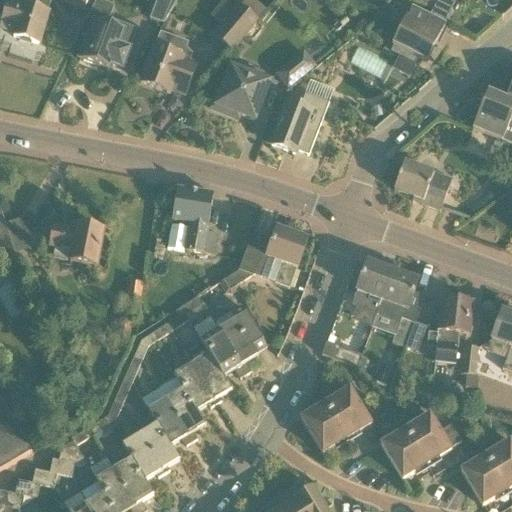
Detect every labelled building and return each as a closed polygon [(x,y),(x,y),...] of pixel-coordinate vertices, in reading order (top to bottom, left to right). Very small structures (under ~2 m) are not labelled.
[(29,0),(26,9),(9,3),(1,29),(15,34),(13,39),(20,41),(19,42),(31,46),(38,46),(47,15),(49,4),(47,0),(29,0)] [(88,0),(56,0),(56,1),(84,12),(88,0)] [(163,26),(178,1),(174,0),(158,0),(151,21),(163,26)] [(232,52),(257,22),(240,8),(215,37),(232,52)] [(412,8),(393,47),(395,48),(418,60),(426,64),(446,25),(412,8)] [(107,21),(105,27),(89,21),(82,38),(88,40),(79,62),(99,69),(100,66),(109,70),(110,67),(122,71),(128,54),(135,32),(107,21)] [(160,34),(154,49),(141,85),(169,96),(171,92),(185,98),(197,66),(190,63),(192,57),(187,50),(189,45),(160,34)] [(395,48),(391,55),(415,66),(418,60),(395,48)] [(304,55),(277,77),(288,90),(314,69),(304,55)] [(395,73),(407,78),(412,67),(401,62),(395,73)] [(232,114),(240,118),(254,123),(269,85),(231,71),(223,93),(218,91),(210,111),(230,119),(232,114)] [(511,122),(510,122),(511,117),(511,103),(506,100),(488,93),(472,131),(511,146),(511,122)] [(329,105),(305,96),(300,109),(288,104),(271,148),(295,157),(296,154),(309,159),(329,105)] [(440,214),(452,183),(404,165),(394,193),(423,204),(421,207),(440,214)] [(213,196),(177,191),(172,223),(190,225),(186,253),(216,258),(219,236),(207,234),(213,196)] [(17,260),(1,211),(0,211),(0,265),(2,269),(17,260)] [(70,264),(96,269),(103,233),(100,232),(101,229),(91,227),(90,230),(73,227),(72,233),(54,230),(50,249),(72,253),(70,264)] [(277,232),(270,254),(268,260),(281,265),(274,285),(290,291),(308,242),(277,232)] [(239,273),(228,280),(234,290),(254,278),(263,252),(248,247),(239,273)] [(377,318),(394,275),(367,265),(351,309),(377,318)] [(394,275),(377,318),(372,331),(396,340),(394,347),(406,351),(416,325),(404,321),(418,284),(394,275)] [(234,290),(228,280),(223,284),(229,292),(230,293),(234,290)] [(120,313),(117,336),(130,339),(133,315),(138,316),(143,286),(128,284),(125,314),(120,313)] [(458,347),(459,336),(466,337),(470,304),(468,303),(467,300),(457,299),(455,302),(444,301),(442,324),(439,323),(435,365),(456,367),(458,347)] [(180,311),(184,316),(189,323),(191,326),(207,314),(202,307),(198,300),(180,311)] [(267,350),(247,317),(242,309),(230,316),(234,323),(218,333),(246,379),(252,376),(246,366),(258,359),(256,356),(267,350)] [(511,318),(502,314),(492,341),(511,348),(503,372),(511,375),(511,318)] [(189,323),(184,316),(162,330),(167,337),(189,323)] [(149,350),(167,337),(162,330),(144,342),(149,350)] [(246,379),(218,333),(200,343),(208,357),(223,380),(235,373),(240,383),(246,379)] [(149,350),(144,342),(141,344),(131,366),(140,370),(149,350)] [(362,358),(347,353),(327,345),(322,358),(357,371),(362,358)] [(478,351),(463,349),(461,377),(476,378),(478,351)] [(223,380),(208,357),(192,367),(217,408),(222,405),(220,401),(232,394),(223,380)] [(122,387),(130,391),(140,370),(131,366),(122,387)] [(196,415),(197,415),(208,408),(211,412),(217,408),(192,367),(174,378),(177,381),(196,415)] [(479,379),(466,378),(465,390),(478,391),(479,379)] [(196,415),(177,381),(159,392),(191,443),(196,440),(194,436),(206,429),(197,415),(196,415)] [(122,387),(113,407),(121,411),(130,391),(122,387)] [(349,391),(300,421),(322,457),(371,428),(349,391)] [(156,427),(171,449),(182,443),(185,447),(191,443),(159,392),(142,402),(149,413),(147,414),(156,427)] [(0,473),(32,454),(0,400),(0,473)] [(112,431),(121,411),(113,407),(106,422),(111,429),(112,431)] [(451,454),(450,452),(461,446),(451,429),(440,436),(429,417),(380,447),(402,484),(451,454)] [(106,421),(89,431),(94,439),(111,429),(106,422),(106,421)] [(156,427),(140,437),(165,478),(170,474),(168,470),(180,463),(171,449),(156,427)] [(72,441),(74,445),(76,447),(77,449),(94,439),(89,431),(72,441)] [(121,448),(130,462),(145,484),(156,477),(159,481),(165,478),(140,437),(121,448)] [(511,450),(508,444),(460,473),(482,510),(511,491),(511,450)] [(87,465),(77,449),(76,447),(74,445),(61,452),(60,462),(75,466),(82,468),(87,465)] [(50,475),(57,477),(71,480),(75,466),(60,462),(53,460),(50,475)] [(130,462),(114,472),(138,511),(145,511),(142,506),(154,498),(145,484),(130,462)] [(36,472),(32,486),(48,490),(54,491),(57,477),(50,475),(36,472)] [(138,511),(114,472),(96,482),(104,494),(114,511),(138,511)] [(46,504),(48,490),(32,486),(19,483),(15,497),(22,499),(37,502),(46,504)] [(294,503),(300,511),(325,511),(313,491),(294,503)] [(1,494),(0,498),(0,507),(13,511),(19,511),(22,499),(15,497),(1,494)] [(114,511),(104,494),(87,505),(91,511),(114,511)] [(66,511),(91,511),(87,505),(85,506),(79,495),(63,505),(66,511)] [(300,511),(294,503),(278,511),(300,511)]
